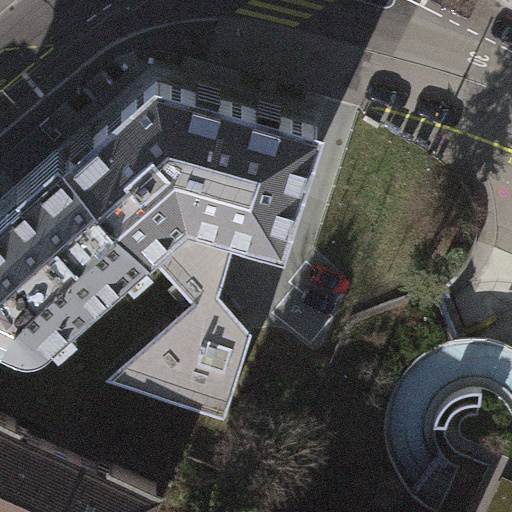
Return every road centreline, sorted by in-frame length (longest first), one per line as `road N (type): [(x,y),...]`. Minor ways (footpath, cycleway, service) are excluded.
road 1 (tertiary): [(115,3),(283,6),(511,63)]
road 2 (tertiary): [(115,3),(0,91)]
